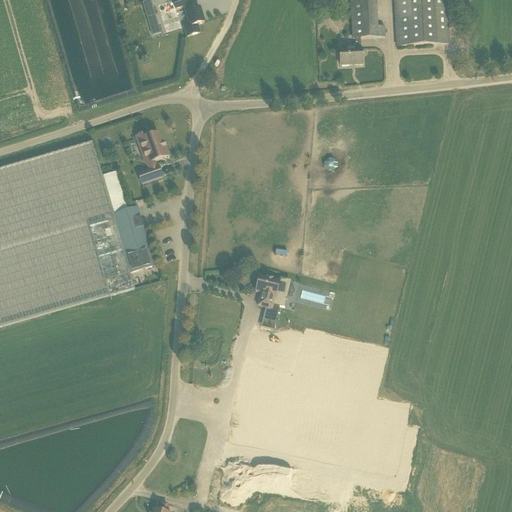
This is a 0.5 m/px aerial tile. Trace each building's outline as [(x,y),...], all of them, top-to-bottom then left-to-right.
[(189,26),(184,27),(187,37),(199,34),(197,26),(204,24),(199,9),(194,10),(192,5),(194,4),(192,0),(177,0),(173,1),(176,10),(184,7),(186,13),(185,13),(189,26)] [(395,0),(398,48),(449,45),(446,0),(395,0)] [(152,37),(161,35),(153,7),(144,10),(152,37)] [(353,40),(355,40),(361,39),(385,38),(385,28),(377,28),(353,29),(353,40)] [(361,39),(355,40),(356,50),(339,50),(340,66),(352,65),(352,64),(354,64),(354,65),(362,65),(362,49),(361,49),(361,39)] [(147,135),(136,138),(143,158),(146,165),(146,166),(146,165),(147,165),(149,171),(138,175),(142,185),(162,177),(158,168),(156,168),(154,163),(169,157),(166,148),(164,145),(164,144),(162,145),(158,135),(148,138),(147,135)] [(0,329),(135,290),(130,274),(154,267),(136,203),(126,206),(116,173),(102,177),(92,143),(0,170),(0,329)] [(272,310),(273,306),(279,282),(274,281),(274,279),(266,277),(265,279),(259,277),(256,292),(261,294),(258,307),(265,308),(272,310)] [(260,328),(273,331),(278,308),(273,306),(272,310),(265,308),(260,328)] [(273,394),(267,416),(318,428),(311,454),(385,472),(413,358),(339,340),(337,350),(287,338),(281,360),(323,370),(321,379),(318,378),(314,395),(317,395),(315,404),(273,394)] [(243,511),(325,511),(329,494),(224,470),(216,506),(243,511)]
